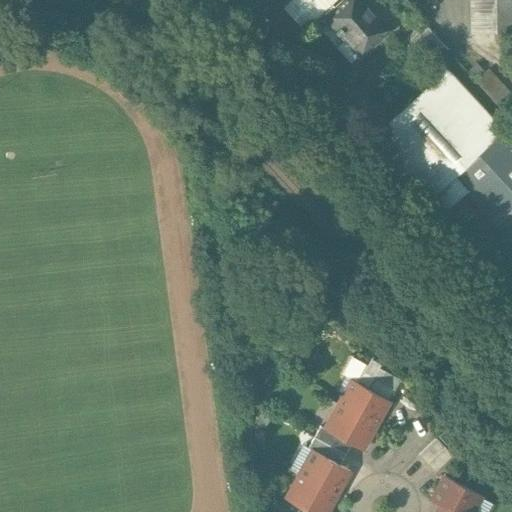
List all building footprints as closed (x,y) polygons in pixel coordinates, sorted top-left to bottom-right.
[(292,0),(283,8),(307,34),(319,23),(356,64),(395,29),(367,0),(292,0)] [(511,34),(511,0),(471,0),(472,35),(511,34)] [(498,103),(511,92),(489,66),(476,77),(498,103)] [(511,135),(450,71),(378,139),(440,211),(466,188),(511,235),(511,135)] [(487,108),(495,102),(479,84),(472,90),(487,108)] [(395,390),(363,372),(357,383),(389,401),(395,390)] [(357,383),(345,376),(337,390),(344,394),(338,404),(375,425),(389,401),(357,383)] [(375,425),(338,404),(325,428),(328,431),(329,431),(328,431),(351,444),(362,449),(375,425)] [(351,444),(328,431),(329,431),(328,431),(325,428),(320,426),(314,437),(345,454),(351,444)] [(345,454),(314,437),(308,447),(313,450),(317,452),(340,465),(345,454)] [(444,447),(436,438),(418,454),(427,463),(444,447)] [(444,447),(427,463),(435,472),(452,455),(444,447)] [(340,465),(317,452),(313,450),(299,474),(336,495),(350,471),(340,465)] [(326,511),(336,495),(299,474),(293,485),(295,491),(289,501),(309,511),(326,511)] [(472,511),(481,495),(444,476),(431,501),(440,505),(452,511),(472,511)]
